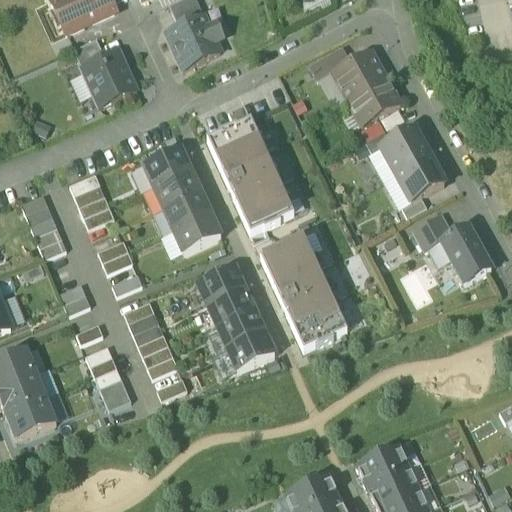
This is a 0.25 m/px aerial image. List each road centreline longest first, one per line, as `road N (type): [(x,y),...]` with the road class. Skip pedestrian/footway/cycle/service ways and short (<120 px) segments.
road 1 (residential): [(396,11),(410,75),(511,261)]
road 2 (residential): [(180,115),(292,367)]
road 3 (residential): [(396,11),(180,115)]
road 4 (residential): [(180,115),(0,188)]
